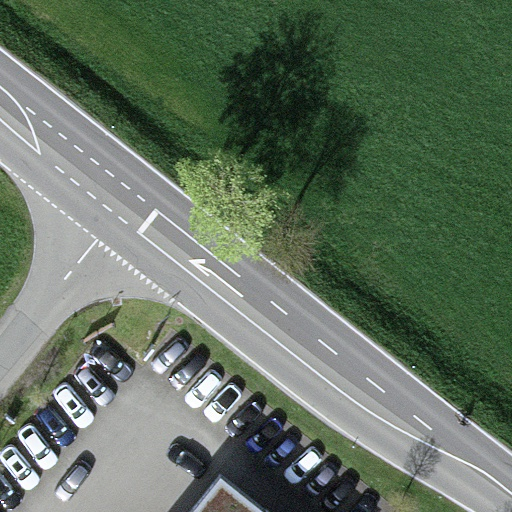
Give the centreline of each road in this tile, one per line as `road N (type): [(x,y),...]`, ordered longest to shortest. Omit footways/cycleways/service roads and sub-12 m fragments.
road 1 (primary): [(121,197),(511,504)]
road 2 (unknown): [(99,511),(162,443),(182,434),(209,439),(299,511)]
road 3 (unclassified): [(121,197),(0,378)]
road 4 (primary): [(0,97),(121,197)]
